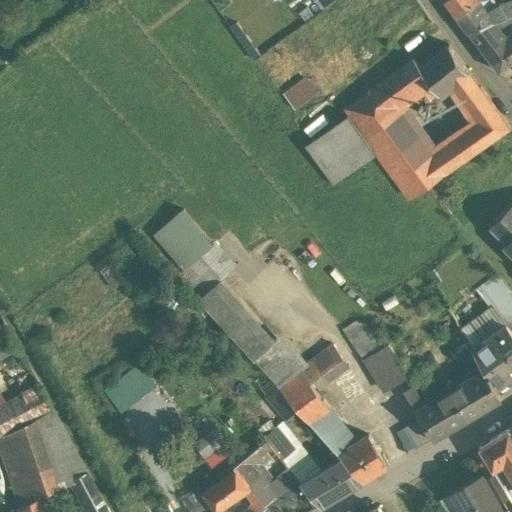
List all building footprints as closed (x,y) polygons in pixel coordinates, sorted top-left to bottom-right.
[(313,0),(321,10),(333,0),(313,0)] [(478,2),(477,0),(444,0),(456,16),(478,2)] [(478,2),(456,16),(467,31),(468,31),(493,23),(494,22),(488,15),(478,2)] [(505,18),(511,15),(511,8),(509,2),(499,7),(505,18)] [(494,22),(505,18),(499,7),(488,15),(494,22)] [(511,20),(511,15),(505,18),(494,22),(493,23),(498,30),(511,20)] [(493,23),(468,31),(498,71),(511,62),(511,36),(505,41),(498,30),(493,23)] [(448,45),(419,68),(437,93),(467,71),(448,45)] [(437,93),(419,68),(410,57),(342,107),(346,112),(363,135),(375,154),(407,198),(427,184),(509,127),(480,88),(457,105),(468,120),(434,143),(407,105),(424,93),(429,100),(437,94),(437,93)] [(307,78),(284,95),(294,108),(317,91),(307,78)] [(346,112),(305,144),(321,165),(363,135),(346,112)] [(333,182),(375,154),(363,135),(321,165),(333,182)] [(504,243),(500,246),(511,257),(511,201),(487,227),(504,243)] [(215,239),(178,272),(195,291),(199,296),(220,278),(220,279),(237,263),(215,239)] [(494,275),(474,289),(489,307),(507,294),(494,275)] [(220,278),(199,296),(254,358),(275,338),(274,337),(220,279),(220,278)] [(507,294),(489,307),(496,315),(504,325),(511,318),(511,295),(510,292),(507,294)] [(459,330),(470,350),(504,325),(496,315),(484,323),(478,316),(459,330)] [(361,359),(373,351),(368,346),(356,320),(341,329),(361,359)] [(4,321),(0,323),(0,349),(16,341),(4,321)] [(511,335),(504,325),(470,350),(474,356),(493,389),(511,374),(511,335)] [(470,350),(459,330),(450,335),(464,361),(474,356),(470,350)] [(281,331),(274,337),(275,338),(254,358),(278,385),(308,361),(306,360),(281,331)] [(306,360),(308,361),(278,385),(285,392),(301,413),(308,420),(329,408),(328,406),(308,382),(320,373),(342,357),(331,342),(306,360)] [(373,351),(396,383),(405,377),(402,369),(404,368),(387,342),(373,351)] [(361,359),(382,392),(396,383),(373,351),(361,359)] [(342,357),(320,373),(327,383),(349,367),(342,357)] [(125,411),(160,384),(142,360),(107,387),(125,411)] [(482,371),(448,392),(466,419),(499,399),(493,389),(482,371)] [(0,402),(0,434),(50,408),(37,384),(0,402)] [(263,394),(284,419),(297,408),(275,384),(263,394)] [(413,395),(418,404),(435,395),(431,386),(413,395)] [(328,406),(329,408),(308,420),(335,451),(357,438),(330,405),(328,406)] [(0,434),(0,454),(3,465),(62,432),(50,408),(0,434)] [(443,411),(426,421),(434,437),(452,426),(443,411)] [(434,437),(426,421),(423,416),(396,432),(408,453),(434,437)] [(257,427),(264,435),(275,427),(268,419),(257,427)] [(287,467),(298,481),(319,469),(281,422),(278,424),(297,446),(280,460),(287,467)] [(192,441),(204,456),(226,440),(214,424),(192,441)] [(273,454),(280,460),(297,446),(278,424),(275,427),(264,435),(259,439),(262,443),(273,454)] [(511,435),(508,429),(478,448),(491,469),(503,462),(511,476),(511,435)] [(3,465),(15,502),(43,488),(64,477),(72,492),(88,484),(62,432),(3,465)] [(362,435),(357,438),(335,451),(340,456),(360,480),(382,466),(362,435)] [(263,463),(273,454),(262,443),(242,456),(265,483),(269,480),(273,477),(263,463)] [(273,477),(280,472),(274,465),(280,460),(273,454),(263,463),(273,477)] [(265,483),(242,456),(228,466),(233,473),(206,492),(221,509),(247,490),(253,498),(245,504),(247,511),(275,489),(269,480),(265,483)] [(360,480),(340,456),(319,469),(298,481),(304,488),(318,505),(360,480)] [(280,472),(287,467),(280,460),(274,465),(280,472)] [(275,489),(247,511),(270,511),(304,488),(298,481),(287,467),(280,472),(273,477),(269,480),(275,489)] [(506,497),(493,474),(483,480),(496,503),(506,497)] [(481,476),(452,493),(462,511),(501,511),(496,503),(483,480),(481,476)] [(102,511),(88,484),(72,492),(82,511),(102,511)] [(212,511),(195,486),(159,501),(161,504),(165,511),(212,511)] [(51,511),(43,488),(15,502),(18,510),(18,511),(39,511),(40,511),(51,511)]
